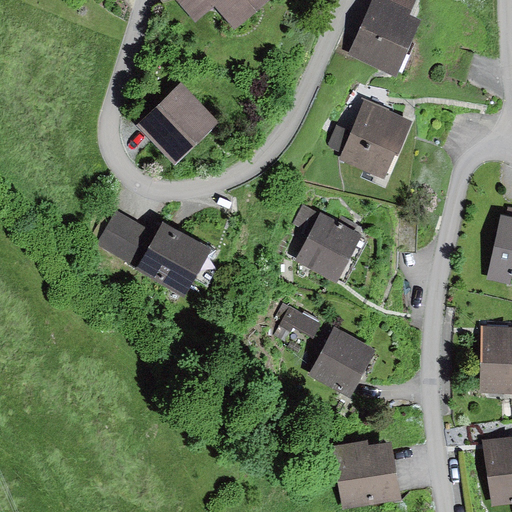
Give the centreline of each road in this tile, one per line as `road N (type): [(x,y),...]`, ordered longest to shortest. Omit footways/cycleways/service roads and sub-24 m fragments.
road 1 (residential): [(344,0),(275,147),(231,179),(192,192),(138,184),(108,142),(133,24)]
road 2 (residential): [(448,511),(433,397),(436,294),(459,182),(469,162),(511,138)]
road 3 (residential): [(511,138),(506,0)]
